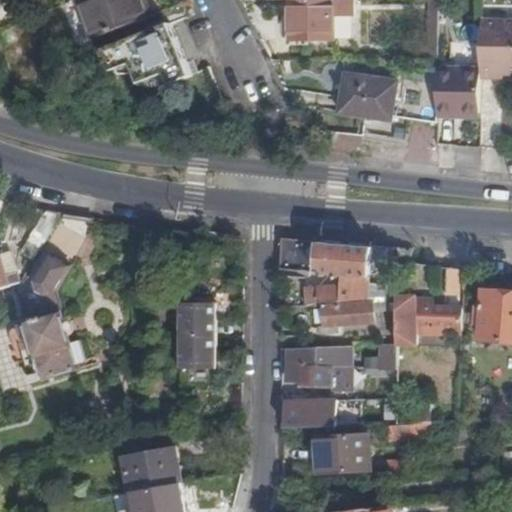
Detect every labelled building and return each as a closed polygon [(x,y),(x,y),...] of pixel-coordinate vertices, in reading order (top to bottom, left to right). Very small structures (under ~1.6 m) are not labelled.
[(22,0),(0,0),(0,8),(13,4),(17,16),(27,12),(22,0)] [(145,0),(88,0),(96,19),(145,0)] [(160,18),(152,0),(145,0),(96,19),(104,39),(160,18)] [(443,24),(443,0),(431,1),(431,60),(442,59),(443,24)] [(357,1),(338,2),(295,2),(296,5),(296,16),(296,42),(338,42),(338,18),(357,17),(357,1)] [(511,24),(485,24),(485,37),(484,70),(484,72),(484,83),(500,83),(500,79),(511,79),(511,24)] [(167,77),(172,88),(192,80),(172,27),(148,36),(145,29),(135,33),(137,40),(106,51),(107,54),(105,55),(106,60),(109,59),(114,73),(133,66),(141,87),(167,77)] [(98,74),(87,45),(78,49),(89,78),(98,74)] [(441,104),(442,78),(400,73),(396,78),(342,70),(335,114),(391,122),(391,117),(441,126),(441,104)] [(484,72),(442,71),(442,78),(441,104),(441,120),(458,120),(459,115),(483,115),(484,83),(484,72)] [(38,261),(64,215),(49,212),(23,252),(38,261)] [(371,279),(374,250),(285,242),(283,270),(285,270),(346,277),(345,286),(323,287),(323,304),(367,301),(367,287),(363,288),(354,283),(354,278),(371,279)] [(1,257),(10,288),(22,284),(12,253),(1,257)] [(0,290),(10,288),(1,257),(0,256),(0,290)] [(54,258),(38,283),(41,293),(46,300),(53,320),(47,322),(46,321),(38,323),(38,325),(23,330),(28,352),(25,355),(34,386),(82,372),(81,367),(88,365),(83,347),(75,349),(58,295),(73,269),(54,258)] [(467,311),(468,272),(447,270),(446,310),(434,310),(419,310),(419,304),(420,299),(417,299),(417,294),(410,293),(410,300),(400,299),(400,347),(419,347),(419,336),(466,337),(467,311)] [(511,343),(511,296),(486,294),(482,342),(511,343)] [(377,327),(375,304),(326,309),(326,316),(321,316),(322,335),(342,334),(342,328),(374,325),(374,327),(377,327)] [(182,306),(182,372),(200,372),(202,306),(190,306),(182,306)] [(202,306),(200,372),(217,372),(217,306),(202,306)] [(381,370),(397,370),(398,345),(382,344),(381,370)] [(357,356),(357,348),(305,350),(304,358),(292,358),(291,382),(304,382),(305,390),(336,390),(337,393),(354,393),(355,381),(349,381),(349,369),(337,368),(337,356),(357,356)] [(289,430),(339,428),(340,404),(290,405),(289,430)] [(417,426),(434,425),(433,408),(416,407),(417,426)] [(441,435),(442,425),(434,425),(417,426),(417,427),(417,436),(441,435)] [(392,436),(417,436),(417,427),(391,428),(392,436)] [(375,473),(373,438),(340,439),(335,440),(322,441),(323,476),(375,473)] [(182,487),(184,486),(178,451),(128,460),(134,496),(136,496),(182,487)] [(390,477),(411,476),(410,465),(389,466),(390,477)] [(187,511),(182,487),(136,496),(139,511),(187,511)] [(118,511),(135,511),(133,495),(117,497),(118,511)]
